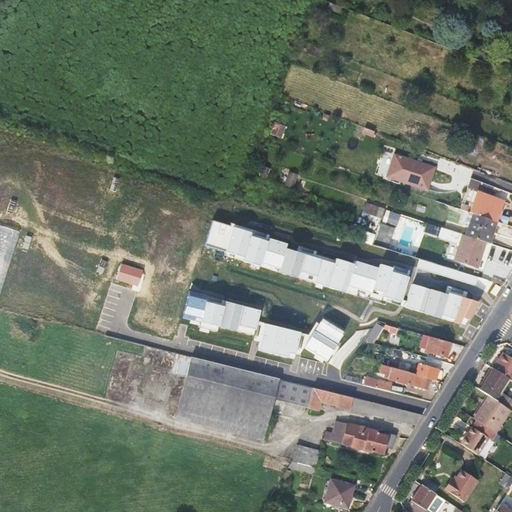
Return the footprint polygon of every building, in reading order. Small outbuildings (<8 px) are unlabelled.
[(511,148),(473,134),(467,149),(474,152),(478,143),(504,152),(504,154),(511,157),(511,148)] [(461,164),(468,167),(474,152),(467,149),(461,164)] [(436,195),(442,177),(414,167),(408,186),(436,195)] [(472,214),(494,221),(500,200),(475,192),(467,212),(472,214)] [(213,201),(212,207),(219,209),(220,203),(213,201)] [(384,209),(373,243),(416,257),(425,230),(430,232),(433,224),(384,209)] [(487,243),(494,221),(472,214),(465,236),(484,242),(487,243)] [(379,295),(396,301),(405,273),(387,268),(389,264),(388,264),(377,261),(375,265),(352,257),(351,261),(333,255),(331,260),(312,255),(284,246),(286,241),(267,235),(266,239),(249,233),(250,230),(228,223),(212,218),(204,243),(242,255),(241,259),(258,264),(259,261),(278,267),(276,271),(324,284),(326,279),(367,292),(368,288),(380,291),(379,295)] [(266,239),(267,235),(268,232),(229,220),(228,223),(250,230),(249,233),(266,239)] [(475,268),(484,242),(465,236),(460,234),(451,260),(475,268)] [(284,246),(312,255),(314,248),(298,243),(297,245),(286,241),(284,246)] [(472,285),(475,276),(416,258),(413,267),(472,285)] [(387,268),(405,273),(407,267),(389,261),(388,264),(389,264),(387,268)] [(141,273),(118,265),(113,280),(136,288),(141,273)] [(462,323),(476,300),(460,296),(444,291),(443,292),(440,291),(408,282),(402,302),(401,305),(462,323)] [(444,291),(460,296),(462,288),(443,283),(440,291),(443,292),(444,291)] [(253,335),(257,319),(259,309),(223,300),(222,306),(207,302),(208,299),(205,298),(206,295),(189,291),(182,318),(199,322),(198,327),(216,331),(217,326),(253,335)] [(222,306),(223,300),(224,299),(206,295),(205,298),(208,299),(207,302),(222,306)] [(344,330),(321,316),(312,332),(302,348),(325,361),(344,330)] [(258,342),(263,321),(264,320),(257,319),(253,335),(252,340),(258,342)] [(297,343),(300,331),(263,321),(258,342),(257,348),(288,356),(290,351),(295,353),(296,348),(300,349),(301,345),(300,345),(300,344),(297,343)] [(302,348),(312,332),(308,329),(306,333),(300,330),(300,331),(297,343),(300,344),(300,345),(301,345),(300,349),(296,348),(295,353),(299,353),(302,348)] [(445,356),(449,341),(422,334),(418,347),(424,349),(424,351),(445,356)] [(504,352),(494,368),(510,379),(511,375),(511,350),(506,347),(504,352)] [(415,361),(417,354),(404,351),(402,358),(415,361)] [(188,356),(173,352),(169,370),(183,374),(188,356)] [(183,374),(176,401),(263,423),(270,397),(275,377),(188,356),(183,374)] [(425,375),(433,378),(436,368),(417,363),(415,373),(425,375)] [(425,375),(415,373),(403,370),(403,372),(386,368),(386,371),(388,372),(387,377),(401,380),(401,382),(422,387),(425,375)] [(494,368),(484,384),(500,394),(510,379),(494,368)] [(310,386),(275,377),(270,397),(304,406),(310,386)] [(364,384),(382,388),(383,382),(366,378),(364,384)] [(315,411),(318,401),(321,389),(310,386),(304,406),(304,408),(315,411)] [(318,401),(335,405),(338,393),(331,392),(321,389),(318,401)] [(335,405),(359,411),(362,399),(338,393),(335,405)] [(489,395),(474,419),(476,420),(496,434),(511,410),(510,410),(489,395)] [(359,411),(415,424),(421,414),(362,399),(359,411)] [(263,423),(176,401),(172,418),(259,440),(263,423)] [(332,441),(377,453),(379,447),(387,448),(392,433),(383,431),(382,433),(374,431),(374,429),(345,421),(341,437),(334,435),(332,441)] [(462,443),(478,454),(489,437),(473,426),(462,443)] [(294,444),(290,460),(313,466),(317,450),(294,444)] [(313,466),(290,460),(286,466),(313,474),(314,467),(313,466)] [(446,488),(464,500),(478,479),(463,469),(455,480),(452,478),(446,488)] [(506,472),(498,486),(502,489),(511,476),(506,472)] [(422,485),(436,494),(441,486),(427,478),(422,485)] [(257,491),(268,497),(275,485),(265,479),(257,491)] [(321,502),(343,508),(350,486),(327,480),(321,502)] [(422,485),(412,500),(416,503),(411,510),(414,511),(423,511),(436,494),(422,485)] [(441,503),(454,511),(457,508),(443,499),(441,503)]
